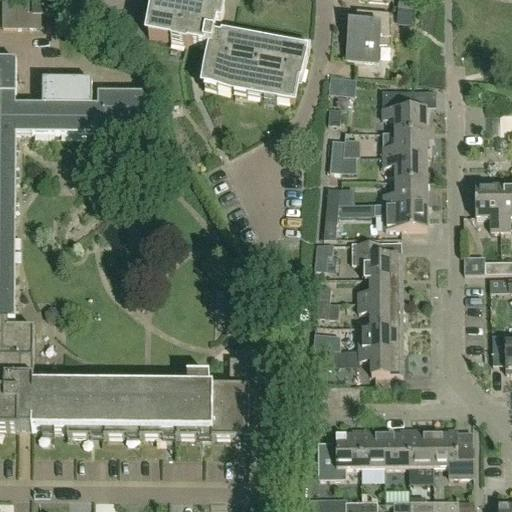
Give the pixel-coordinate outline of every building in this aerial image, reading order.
[(18,0),(3,0),(3,34),(42,34),(42,20),(55,20),(55,3),(33,3),(19,3),(18,0)] [(83,0),(85,10),(105,7),(104,0),(83,0)] [(302,87),(311,51),(215,34),(216,28),(221,29),(225,13),(224,13),(223,17),(212,15),(214,0),(157,0),(149,42),(173,47),(172,50),(188,54),(189,50),(212,54),(205,93),(295,109),(299,86),(302,87)] [(411,4),(396,4),(396,15),(410,16),(411,4)] [(391,51),(390,18),(357,15),(356,28),(350,28),(347,65),(378,68),(379,51),(391,51)] [(410,29),(410,16),(396,15),(395,28),(410,29)] [(98,111),(91,111),(92,86),(42,86),(42,110),(17,110),(17,65),(0,65),(0,436),(21,437),(21,434),(33,434),(33,436),(69,436),(69,444),(93,444),(93,436),(105,437),(105,444),(129,444),(129,437),(141,437),(141,444),(165,444),(165,437),(177,437),(177,444),(201,445),(201,437),(213,437),(213,445),(237,445),(237,437),(249,437),(249,445),(251,445),(251,365),(231,365),(231,392),(224,392),(211,392),(211,381),(189,381),(189,392),(35,391),(35,333),(10,333),(10,325),(16,325),(17,140),(117,141),(117,134),(145,135),(145,99),(98,99),(98,111)] [(427,114),(415,114),(414,97),(383,98),(383,115),(383,126),(395,126),(395,140),(427,139),(427,114)] [(329,132),(340,133),(342,117),(330,116),(329,132)] [(427,162),(427,139),(395,140),(395,153),(383,153),(383,163),(427,162)] [(333,147),(332,163),(344,164),(345,148),(333,147)] [(427,187),(427,162),(383,163),(383,174),(396,174),(396,187),(427,187)] [(342,180),(344,164),(332,163),(330,179),(342,180)] [(427,210),(427,187),(396,187),(396,201),(384,201),(384,211),(427,210)] [(501,237),(501,193),(476,193),(476,225),(491,225),(491,237),(501,237)] [(511,224),(511,193),(501,193),(501,237),(511,237),(511,224)] [(329,195),(327,211),(339,212),(341,196),(329,195)] [(427,236),(427,210),(384,211),(375,211),(375,222),(384,222),(385,222),(385,236),(396,236),(427,236)] [(338,228),(339,212),(327,211),(326,227),(327,227),(338,228)] [(383,249),(355,249),(353,249),(353,271),(359,271),(365,271),(365,285),(403,284),(403,260),(383,259),(383,249)] [(334,251),(318,251),(315,278),(327,279),(329,263),(333,263),(334,251)] [(501,280),(501,268),(485,268),(485,263),(464,263),(464,280),(485,281),(501,280)] [(511,268),(501,268),(501,280),(511,280),(511,268)] [(403,308),(403,284),(365,285),(371,285),(371,299),(359,299),(359,308),(403,308)] [(320,293),(318,307),(330,308),(331,294),(321,293),(320,293)] [(328,325),(330,308),(318,307),(317,325),(328,325)] [(403,333),(403,308),(359,308),(359,319),(371,319),(371,333),(403,333)] [(360,357),(403,356),(403,333),(371,333),(360,333),(360,347),(360,357)] [(315,340),(314,356),(326,357),(327,342),(315,340)] [(325,358),(326,357),(314,356),(310,392),(328,391),(328,377),(334,376),(334,358),(325,358)] [(403,381),(403,356),(360,357),(360,368),(372,368),(372,381),(403,381)] [(458,438),(433,439),(434,474),(450,474),(450,483),(473,483),(472,456),(458,456),(458,438)] [(410,474),(409,439),(385,440),(386,475),(410,474)] [(434,474),(433,439),(409,439),(410,474),(434,474)] [(362,475),(362,440),(337,440),(337,450),(318,450),(319,486),(347,486),(347,475),(362,475)] [(386,475),(385,440),(362,440),(362,475),(386,475)] [(363,508),(362,508),(362,511),(377,511),(378,508),(375,508),(374,505),(367,501),(363,501),(363,508)]
